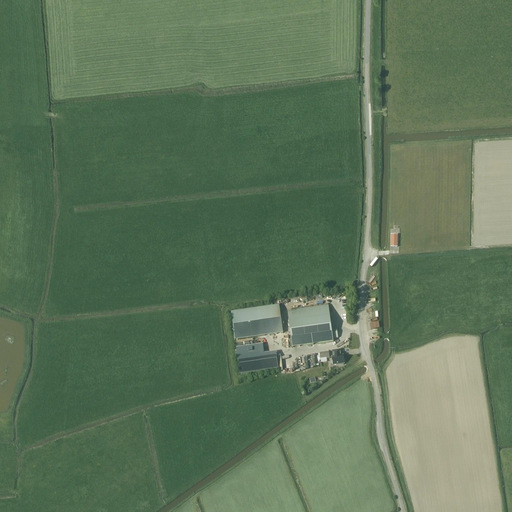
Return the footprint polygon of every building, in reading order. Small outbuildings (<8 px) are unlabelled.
[(234,340),(283,333),(279,306),(230,313),(234,340)] [(328,306),(287,311),(292,348),(333,342),(333,339),(338,338),(337,328),(332,329),(328,306)] [(343,356),(341,356),(340,350),(333,351),(333,357),(332,357),(333,365),(339,364),(339,366),(344,365),(343,364),(344,364),(343,356)] [(330,359),(329,352),(320,353),(320,360),(330,359)] [(256,354),(236,356),(238,374),(274,370),(273,358),(257,360),(256,354)]
